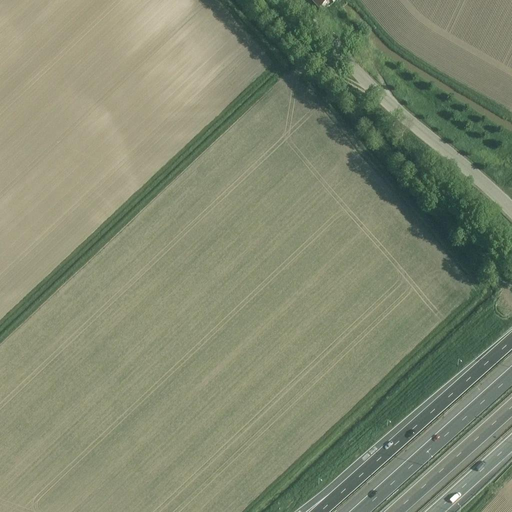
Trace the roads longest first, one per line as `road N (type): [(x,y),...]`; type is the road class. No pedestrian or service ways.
road 1 (tertiary): [(511,212),(360,78),(292,0)]
road 2 (motorway): [(511,339),(319,511)]
road 3 (motorway): [(511,375),(359,511)]
road 4 (motorway): [(394,511),(511,406)]
road 5 (track): [(257,0),(312,59),(294,72),(269,70),(252,86)]
